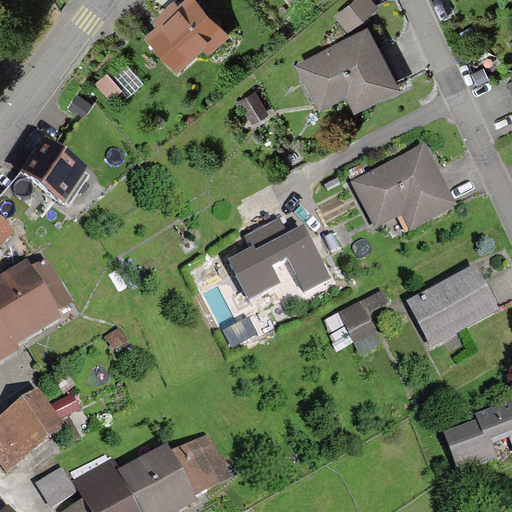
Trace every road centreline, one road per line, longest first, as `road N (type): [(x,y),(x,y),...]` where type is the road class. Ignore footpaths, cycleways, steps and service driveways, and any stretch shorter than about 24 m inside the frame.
road 1 (residential): [(413,0),(511,205)]
road 2 (residential): [(0,141),(103,0)]
